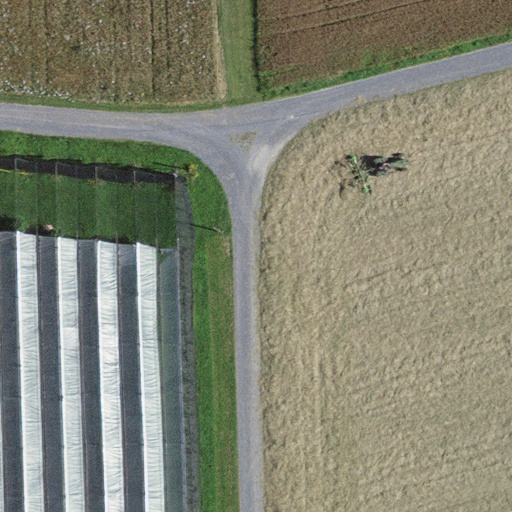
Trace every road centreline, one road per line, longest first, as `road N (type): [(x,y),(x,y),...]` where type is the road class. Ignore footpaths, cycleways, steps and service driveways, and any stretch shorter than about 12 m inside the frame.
road 1 (unclassified): [(0,112),(206,132),(511,59)]
road 2 (track): [(248,511),(232,0)]
